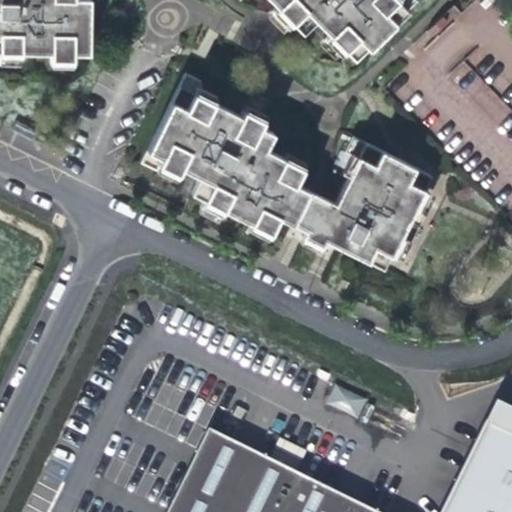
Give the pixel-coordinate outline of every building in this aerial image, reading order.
[(87,53),(87,0),(0,0),(0,58),(19,58),(19,52),(49,52),(49,59),(71,59),(71,53),(87,53)] [(267,0),(275,7),(281,1),(297,18),(291,24),(301,34),(313,22),(327,36),(322,40),(338,57),(342,52),(354,64),(416,3),(413,0),(267,0)] [(275,7),(270,12),(286,28),(291,24),(297,18),(281,1),(275,7)] [(301,166),(263,147),(271,131),(259,125),(255,133),(235,123),(238,115),(212,102),(215,96),(197,87),(199,81),(184,73),(139,163),(155,171),(157,165),(176,174),(179,169),(197,178),(189,194),(202,200),(199,206),(218,216),(221,210),(268,233),(276,217),(292,225),(309,191),(293,183),(301,166)] [(238,115),(235,123),(255,133),(259,125),(261,119),(241,109),(238,115)] [(420,211),(429,192),(423,189),(430,175),(352,136),(344,152),(350,155),(341,173),(347,176),(333,203),(321,197),(304,231),(301,236),(321,246),(324,241),(382,270),(390,256),(402,262),(425,214),(420,211)] [(304,231),(321,197),(309,191),(292,225),(304,231)] [(334,385),(326,404),(357,418),(366,399),(334,385)] [(483,431),(511,445),(511,423),(492,413),(483,431)] [(511,445),(483,431),(476,445),(511,462),(511,445)] [(511,511),(511,462),(476,445),(442,511),(355,511),(206,437),(168,511),(511,511)] [(278,438),(271,458),(298,467),(305,448),(278,438)]
